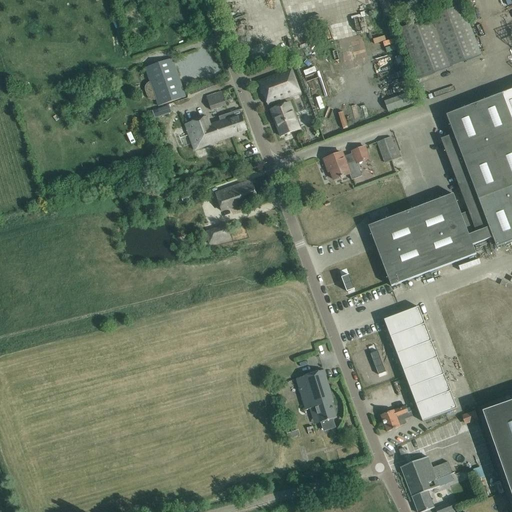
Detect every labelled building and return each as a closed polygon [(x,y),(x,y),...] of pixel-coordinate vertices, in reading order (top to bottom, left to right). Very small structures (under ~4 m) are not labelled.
[(379,0),(386,21),(397,18),(390,0),(379,0)] [(405,0),(409,13),(430,6),(428,0),(405,0)] [(471,1),(465,3),(471,22),(478,20),(471,1)] [(400,29),(419,79),(481,55),(462,5),(400,29)] [(145,68),(150,82),(146,86),(146,94),(150,99),(156,100),(158,106),(186,97),(172,58),(145,68)] [(271,110),(281,137),(300,130),(290,102),(282,105),(280,100),(300,92),(291,69),(258,82),(262,94),(264,94),(268,104),(274,102),(276,108),(271,110)] [(450,136),(441,139),(477,232),(469,235),(473,245),(493,238),(497,247),(511,241),(511,90),(447,115),(451,128),(447,130),(450,136)] [(207,97),(211,110),(226,105),(222,92),(207,97)] [(198,120),(185,124),(194,150),(195,150),(198,157),(201,156),(211,153),(208,144),(235,135),(235,134),(247,130),(242,115),(240,110),(233,112),(219,117),(220,121),(210,125),(207,117),(198,120)] [(391,137),(377,143),(385,163),(401,157),(395,142),(393,143),(391,137)] [(344,157),(342,153),(324,159),(327,166),(329,165),(334,180),(341,177),(341,178),(344,178),(343,177),(350,174),(352,180),(362,176),(357,163),(370,159),(365,147),(352,151),(353,153),(344,157)] [(251,180),(242,184),(216,193),(222,211),(248,201),(258,198),(253,185),(256,184),(255,181),(252,182),(251,180)] [(190,194),(193,203),(205,199),(202,190),(190,194)] [(454,194),(369,226),(376,245),(379,254),(391,286),(476,254),(469,235),(454,194)] [(227,225),(206,232),(210,244),(231,236),(227,225)] [(419,307),(384,320),(423,422),(457,409),(419,307)] [(511,355),(464,377),(475,402),(511,385),(511,355)] [(326,423),(328,430),(335,427),(332,419),(336,418),(332,402),(334,402),(324,370),(296,379),(305,408),(303,408),(304,411),(316,407),(320,423),(323,422),(324,424),(326,423)] [(511,401),(483,412),(511,493),(511,401)] [(408,412),(406,406),(394,411),(394,410),(381,415),(387,432),(400,427),(400,426),(406,423),(405,419),(413,416),(412,411),(408,412)] [(462,415),(465,424),(478,420),(477,414),(475,410),(462,415)] [(428,458),(401,468),(418,511),(423,511),(433,508),(427,491),(439,487),(437,480),(453,474),(449,463),(433,469),(428,458)] [(448,511),(457,509),(454,501),(436,508),(437,511),(448,511)]
